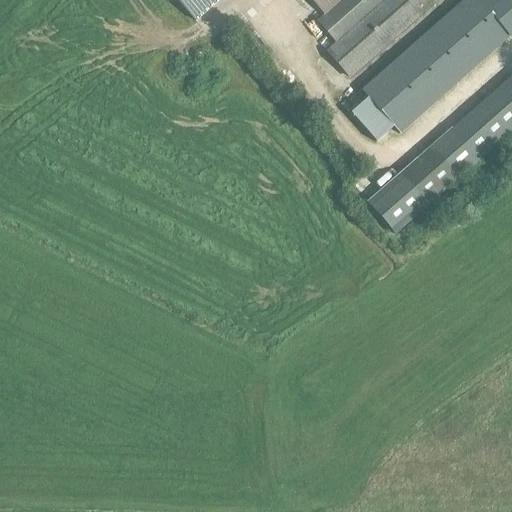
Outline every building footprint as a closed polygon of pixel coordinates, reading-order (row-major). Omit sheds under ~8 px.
[(223,0),(172,0),(195,25),(223,0)] [(335,11),(329,4),(333,0),(309,0),(325,19),(335,11)] [(350,0),(319,26),(334,44),(328,48),(335,56),(350,44),(340,31),(376,0),(350,0)] [(401,0),(332,61),(347,78),(436,0),(401,0)] [(511,0),(464,0),(362,91),(402,135),(511,38),(511,39),(511,0)] [(511,76),(432,149),(461,181),(511,135),(511,76)] [(461,181),(432,149),(368,205),(397,238),(461,181)]
